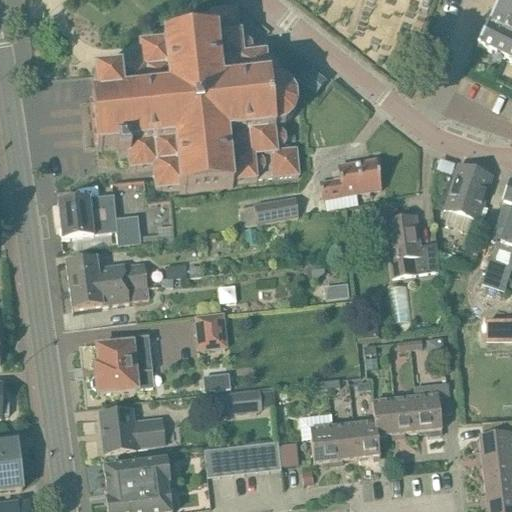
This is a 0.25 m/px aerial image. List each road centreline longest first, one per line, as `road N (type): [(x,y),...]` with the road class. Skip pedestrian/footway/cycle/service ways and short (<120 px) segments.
road 1 (secondary): [(66,511),(0,49)]
road 2 (residential): [(258,0),(425,130)]
road 3 (residential): [(475,0),(425,130)]
